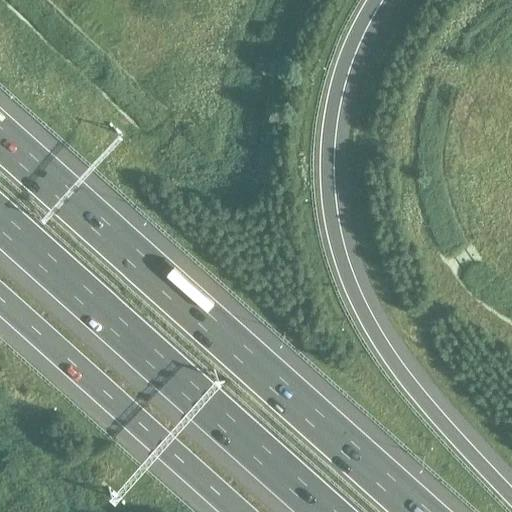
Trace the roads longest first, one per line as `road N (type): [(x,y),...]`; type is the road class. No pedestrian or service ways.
road 1 (motorway): [(511,499),(392,367),(346,281),(329,228),(325,128),(337,78),(373,0)]
road 2 (motorway): [(414,511),(0,140)]
road 3 (motorway): [(0,221),(324,511)]
road 4 (motorway): [(0,300),(235,511)]
